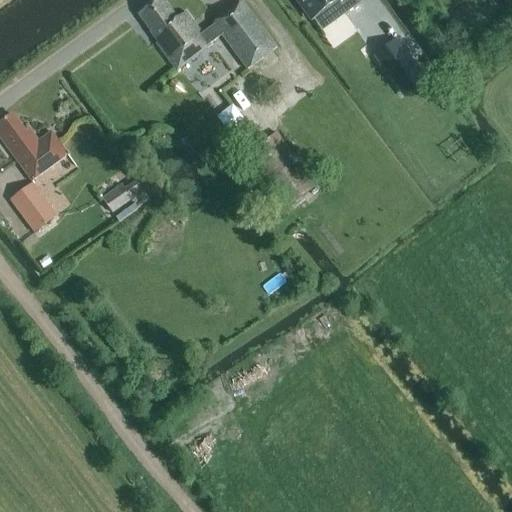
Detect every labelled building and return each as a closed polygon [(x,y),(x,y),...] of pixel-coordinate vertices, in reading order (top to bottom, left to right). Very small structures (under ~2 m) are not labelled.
[(177,20),(161,0),(160,0),(139,16),(154,36),(151,38),(177,72),(210,47),(201,33),(186,13),(177,20)] [(297,0),(312,21),(313,20),(325,11),(326,12),(330,9),(329,8),(335,4),(345,17),(361,5),(357,0),(297,0)] [(248,72),(265,59),(264,57),(276,48),(241,2),(212,24),(248,72)] [(404,100),(428,83),(397,40),(373,58),(404,100)] [(25,134),(12,116),(0,125),(0,130),(1,132),(0,133),(0,139),(32,183),(68,156),(51,134),(38,143),(29,131),(25,134)] [(287,211),(319,187),(277,133),(246,158),(287,211)] [(125,190),(122,185),(102,200),(118,223),(149,201),(136,182),(125,190)] [(33,234),(57,217),(34,185),(10,202),(33,234)]
